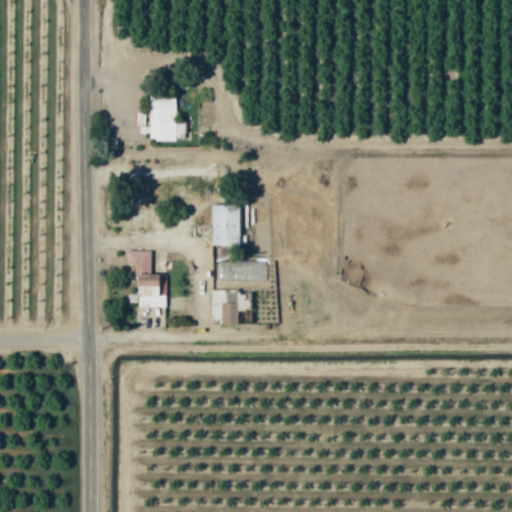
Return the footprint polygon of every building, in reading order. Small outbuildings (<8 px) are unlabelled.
[(184,140),(184,121),(175,121),(174,96),(149,96),(149,141),(184,140)] [(210,246),(239,245),(238,205),(210,205),(210,246)] [(125,250),(125,264),(130,264),(130,274),(149,275),(150,251),(125,250)] [(147,297),(155,298),(157,282),(137,279),(135,297),(147,298),(147,297)] [(252,324),(251,292),(235,292),(235,302),(226,303),(225,290),(210,290),(210,319),(219,319),(219,325),(252,324)]
